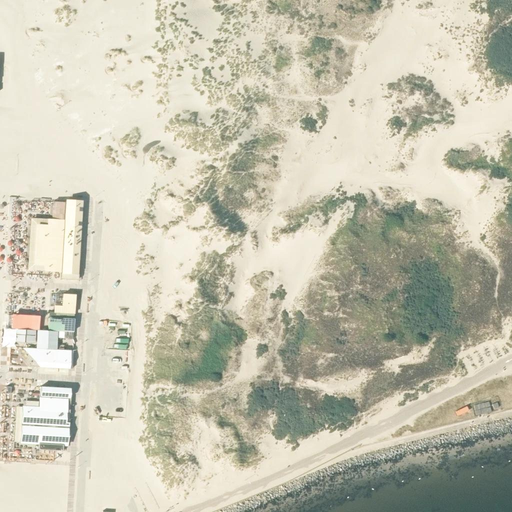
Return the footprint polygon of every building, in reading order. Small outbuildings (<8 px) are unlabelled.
[(44,271),(48,271),(60,271),(60,274),(76,275),(78,248),(81,203),(64,202),(63,221),(51,220),(47,220),(46,226),(36,226),(34,264),(44,264),(44,271)] [(53,307),(53,312),(53,313),(73,314),(74,295),(66,295),(62,295),(54,294),(53,307)] [(11,318),(10,328),(37,330),(38,320),(11,318)] [(72,332),(72,320),(47,319),(47,331),(72,332)] [(34,330),(14,329),(14,341),(33,342),(34,330)] [(36,332),(35,348),(35,349),(55,350),(56,333),(39,332),(36,332)] [(69,351),(26,349),(26,352),(39,367),(68,369),(69,351)] [(62,445),(66,446),(67,438),(67,423),(64,423),(66,398),(69,398),(69,389),(39,387),(38,396),(38,408),(21,407),(19,443),(37,444),(37,450),(52,451),(61,451),(62,445)]
